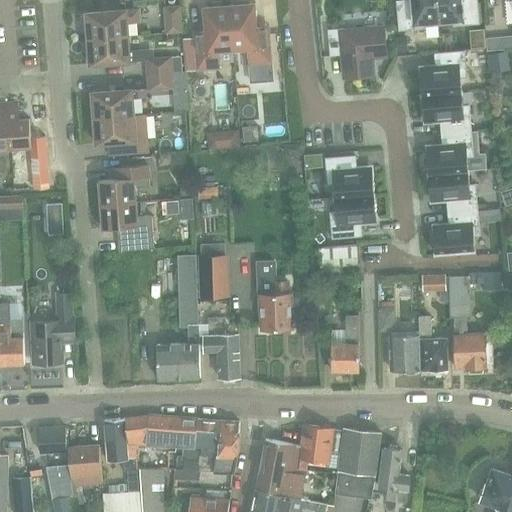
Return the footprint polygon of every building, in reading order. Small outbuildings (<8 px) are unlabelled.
[(200,21),(197,0),(180,0),(183,23),(200,21)] [(234,5),(229,5),(233,50),(248,49),(249,66),(250,81),(273,79),(272,65),(269,32),(257,33),(255,3),(249,4),(247,0),(245,0),(235,1),(234,5)] [(438,21),(436,0),(412,0),(413,2),(409,3),(408,0),(396,2),(398,31),(425,28),(425,22),(438,21)] [(436,0),(438,21),(452,20),(453,26),(479,24),(477,0),(436,0)] [(217,51),(233,50),(229,5),(224,6),(222,2),(210,3),(208,7),(203,7),(205,37),(193,38),(196,71),(219,69),(217,51)] [(165,33),(181,32),(179,6),(163,7),(165,33)] [(88,39),(128,36),(127,22),(138,22),(138,10),(126,10),(86,13),(88,39)] [(343,31),(343,28),(327,30),(330,55),(342,54),(345,78),(373,75),(371,57),(386,56),(383,28),(343,31)] [(511,34),(486,37),(487,51),(511,48),(511,34)] [(129,51),(128,36),(88,39),(90,65),(141,61),(140,50),(129,51)] [(420,72),(422,95),(462,92),(461,78),(467,77),(464,50),(435,53),(436,66),(438,66),(439,70),(420,72)] [(487,51),(488,71),(509,70),(508,50),(487,51)] [(147,75),(172,73),(182,72),(180,56),(145,59),(147,75)] [(172,73),(147,75),(148,91),(174,89),(186,88),(184,72),(182,72),(172,73)] [(92,93),(94,119),(134,116),(132,90),(92,93)] [(463,106),(462,92),(422,95),(424,118),(443,117),(443,121),(441,121),(442,133),(471,130),(469,105),(463,106)] [(0,149),(11,148),(7,102),(0,102),(0,149)] [(18,102),(7,102),(11,148),(30,147),(32,173),(48,171),(48,168),(45,136),(31,137),(29,119),(19,119),(18,102)] [(145,115),(134,116),(94,119),(96,145),(108,144),(109,155),(148,152),(145,115)] [(428,174),(468,171),(467,157),(473,156),(471,130),(442,133),(443,145),(445,145),(445,149),(426,151),(428,174)] [(333,184),(334,198),(374,194),(372,171),(353,173),(353,168),(355,168),(354,155),(325,158),(327,184),(333,184)] [(99,181),(100,205),(136,202),(135,188),(149,187),(148,165),(122,167),(123,179),(99,181)] [(469,185),(468,171),(428,174),(430,197),(449,196),(450,200),(447,201),(448,212),(478,210),(475,184),(469,185)] [(216,180),(217,191),(236,189),(235,178),(216,180)] [(374,194),(334,198),(335,212),(329,212),(332,239),(361,236),(360,224),(358,224),(357,220),(376,218),(374,194)] [(22,196),(0,197),(0,208),(23,207),(22,196)] [(137,217),(136,202),(100,205),(102,229),(127,227),(127,239),(118,239),(119,251),(154,249),(152,216),(137,217)] [(478,210),(448,212),(449,224),(452,224),(452,228),(433,230),(435,254),(475,251),(474,236),(480,236),(478,210)] [(202,257),(201,257),(202,297),(226,296),(225,256),(224,242),(202,243),(202,257)] [(319,248),(319,260),(336,259),(337,267),(358,265),(356,244),(323,246),(324,248),(319,248)] [(195,257),(179,257),(182,325),(188,325),(188,344),(156,345),(158,379),(200,378),(198,324),(195,257)] [(277,259),(257,260),(258,294),(262,294),(263,330),(266,329),(268,332),(275,332),(277,329),(291,328),(290,307),(299,307),(301,305),(301,298),(299,296),(289,296),(289,293),(288,293),(287,281),(278,281),(277,259)] [(291,262),(279,262),(279,280),(291,279),(291,262)] [(511,280),(511,265),(502,265),(502,280),(511,280)] [(482,274),(470,274),(470,277),(470,285),(482,285),(482,274)] [(445,275),(423,276),(424,290),(446,290),(445,275)] [(467,326),(466,326),(466,318),(470,318),(470,305),(470,285),(470,277),(450,277),(450,306),(450,318),(454,318),(456,368),(469,368),(471,372),(482,371),(483,367),(486,367),(485,335),(467,335),(467,326)] [(72,316),(71,293),(56,294),(57,321),(32,322),(34,363),(37,363),(40,366),(47,366),(49,363),(62,362),(60,332),(74,331),(74,316),(72,316)] [(0,350),(1,365),(24,364),(22,319),(10,319),(9,303),(0,303),(0,350)] [(394,308),(378,308),(379,330),(395,330),(394,308)] [(359,370),(359,344),(358,315),(345,316),(345,330),(332,330),(332,344),(331,344),(332,370),(359,370)] [(419,316),(419,334),(420,369),(432,369),(434,373),(443,372),(445,369),(448,369),(447,338),(431,338),(431,316),(419,316)] [(208,335),(204,335),(205,352),(218,351),(219,377),(222,377),(225,381),(234,381),(237,376),(240,376),(239,334),(225,335),(224,317),(207,318),(208,335)] [(420,369),(419,334),(391,335),(391,370),(403,370),(407,373),(415,373),(418,369),(420,369)] [(178,445),(186,446),(196,447),(198,419),(149,414),(149,416),(126,419),(128,443),(158,445),(158,451),(170,450),(170,445),(178,445)] [(129,458),(128,443),(126,419),(126,417),(105,419),(109,462),(123,461),(124,470),(127,470),(130,493),(143,492),(142,469),(138,469),(137,457),(129,458)] [(221,441),(223,421),(198,419),(196,447),(186,446),(185,453),(179,452),(178,465),(200,466),(200,470),(215,470),(217,455),(219,456),(220,443),(221,441)] [(238,450),(239,444),(241,423),(223,421),(221,441),(220,443),(219,456),(217,455),(215,470),(235,471),(238,450)] [(302,446),(297,468),(305,470),(307,459),(327,463),(329,452),(340,453),(343,430),(332,429),(332,428),(305,424),(302,446)] [(40,453),(67,451),(66,427),(39,428),(40,453)] [(381,433),(380,433),(343,428),(343,430),(340,453),(335,494),(371,500),(375,474),(381,433)] [(297,468),(302,446),(266,439),(260,466),(296,473),(297,468)] [(68,447),(70,466),(72,485),(103,483),(100,444),(68,447)] [(383,448),(378,487),(388,488),(386,500),(406,503),(407,491),(408,491),(410,476),(399,474),(402,451),(398,450),(396,446),(390,445),(387,449),(383,448)] [(0,511),(7,511),(9,457),(0,456),(0,511)] [(200,466),(178,465),(175,465),(174,477),(199,478),(200,470),(200,466)] [(75,511),(72,485),(70,466),(49,467),(56,511),(75,511)] [(256,489),(300,499),(304,475),(296,473),(260,466),(256,489)] [(143,492),(143,511),(164,511),(165,469),(142,469),(143,492)] [(511,511),(511,475),(492,469),(487,484),(486,484),(485,486),(481,488),(479,494),(482,499),(481,501),(498,507),(495,511),(511,511)] [(16,511),(33,511),(31,478),(13,480),(16,511)] [(256,489),(251,511),(301,511),(303,508),(321,511),(324,511),(326,504),(310,500),(300,499),(256,489)] [(130,493),(131,511),(143,511),(143,492),(130,493)] [(131,511),(130,493),(117,494),(118,511),(131,511)] [(118,511),(117,494),(103,495),(104,511),(118,511)] [(191,498),(190,511),(228,511),(230,500),(196,498),(191,498)]
